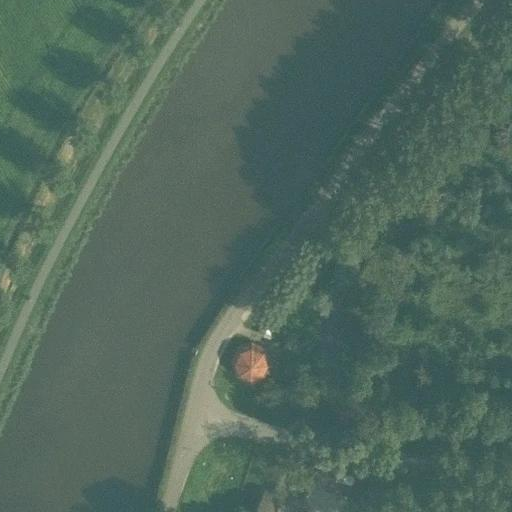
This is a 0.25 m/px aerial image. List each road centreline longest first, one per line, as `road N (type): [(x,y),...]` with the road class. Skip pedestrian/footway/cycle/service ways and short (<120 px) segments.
road 1 (unclassified): [(193,422),(202,378),(228,325),(481,0)]
road 2 (unclassified): [(511,469),(193,422)]
